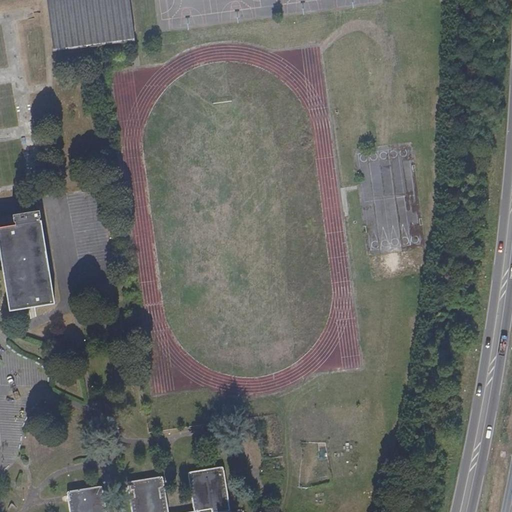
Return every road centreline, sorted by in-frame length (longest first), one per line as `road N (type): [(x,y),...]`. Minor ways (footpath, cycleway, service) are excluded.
road 1 (primary): [(511,137),(494,302),(455,511)]
road 2 (primary): [(471,511),(511,281)]
